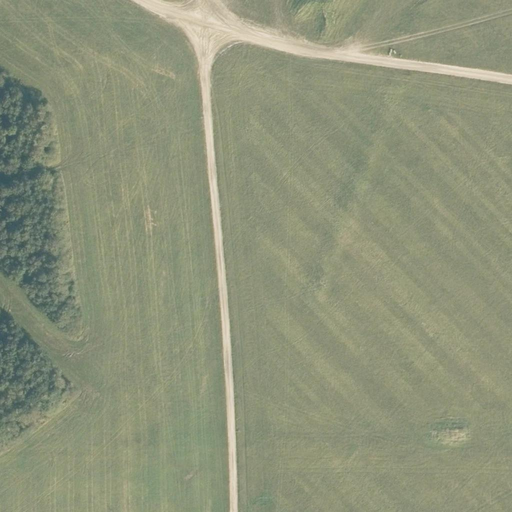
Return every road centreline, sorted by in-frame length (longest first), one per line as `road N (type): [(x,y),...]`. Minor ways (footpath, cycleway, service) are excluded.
road 1 (track): [(198,19),(233,511)]
road 2 (track): [(198,19),(511,81)]
